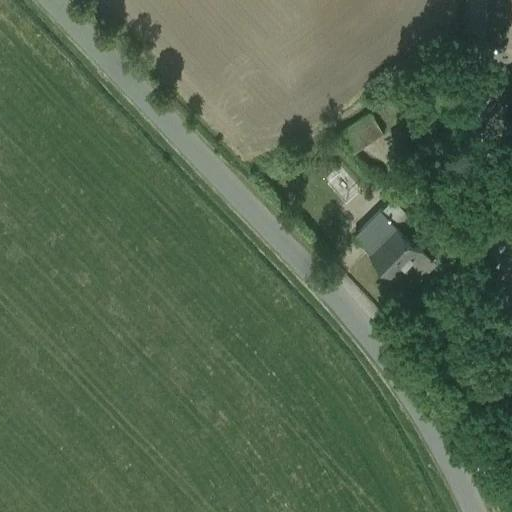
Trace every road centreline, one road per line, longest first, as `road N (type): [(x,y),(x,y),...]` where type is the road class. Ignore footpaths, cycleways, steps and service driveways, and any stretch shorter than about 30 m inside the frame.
road 1 (tertiary): [(475,511),(387,350),(51,0)]
road 2 (unclassified): [(511,328),(485,0)]
